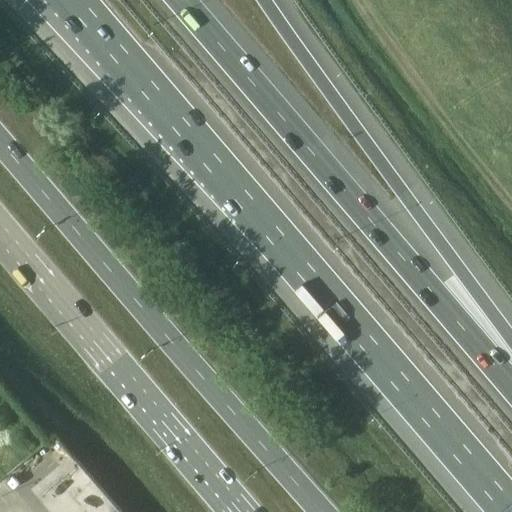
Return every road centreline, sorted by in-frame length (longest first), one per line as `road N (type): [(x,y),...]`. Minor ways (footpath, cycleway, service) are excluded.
road 1 (motorway): [(70,0),(511,511)]
road 2 (motorway): [(511,384),(183,0)]
road 3 (primary): [(322,511),(0,142)]
road 4 (motorway): [(511,355),(270,0)]
road 5 (primary): [(0,223),(247,511)]
